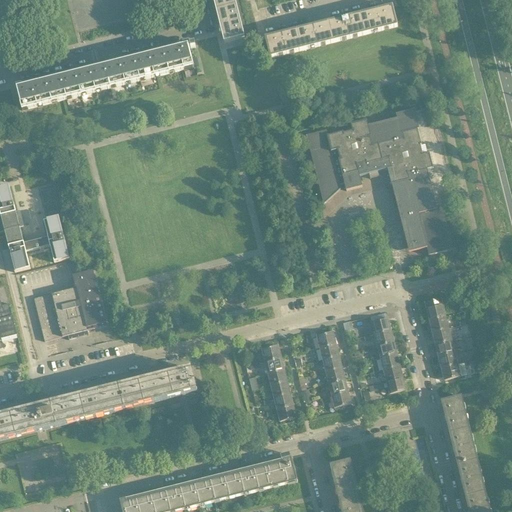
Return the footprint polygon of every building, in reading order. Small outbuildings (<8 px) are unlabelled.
[(234,0),(213,0),(216,11),(236,6),(234,0)] [(236,6),(216,11),(224,44),(244,39),(236,6)] [(392,8),(361,16),(366,36),(397,28),(392,8)] [(361,16),(329,23),(334,44),(366,36),(361,16)] [(329,23),(297,32),(302,52),(334,44),(329,23)] [(297,32),(265,40),(270,59),(302,52),(297,32)] [(180,44),(181,46),(173,48),(174,51),(28,88),(28,85),(22,87),(22,86),(16,88),(22,111),(194,68),(189,50),(196,49),(195,44),(190,46),(189,44),(180,44)] [(453,250),(443,210),(443,209),(436,210),(432,196),(426,171),(432,170),(433,170),(429,154),(428,154),(422,155),(420,146),(421,146),(417,130),(419,130),(414,110),(395,115),(395,119),(368,126),(367,121),(350,125),(351,126),(352,132),(343,134),(343,133),(328,137),(326,132),(306,137),(324,206),(341,190),(340,186),(344,184),(346,192),(362,188),(360,177),(369,175),(370,180),(379,177),(378,173),(388,170),(391,185),(391,186),(392,185),(409,254),(427,249),(429,256),(428,256),(429,257),(453,250)] [(0,215),(1,217),(5,232),(4,232),(4,233),(5,233),(9,247),(8,247),(15,273),(14,273),(30,269),(30,268),(30,269),(26,254),(26,252),(50,247),(50,248),(51,248),(54,263),(54,264),(56,263),(65,261),(70,260),(70,259),(69,259),(59,219),(59,218),(44,222),(44,223),(48,239),(46,239),(24,245),(10,188),(10,187),(0,189),(0,215)] [(107,327),(93,272),(73,277),(76,289),(34,300),(45,343),(68,337),(69,341),(76,339),(75,336),(88,332),(107,327)] [(445,318),(441,300),(425,304),(429,322),(445,318)] [(0,335),(1,340),(17,336),(9,305),(2,306),(1,302),(0,301),(0,335)] [(445,318),(429,322),(432,333),(448,329),(445,318)] [(388,320),(372,324),(375,336),(391,332),(388,320)] [(448,329),(432,333),(435,345),(451,341),(448,329)] [(391,332),(375,336),(378,347),(394,343),(391,332)] [(333,333),(317,337),(320,349),(336,345),(333,333)] [(451,341),(435,345),(438,357),(454,353),(451,341)] [(394,343),(378,347),(380,359),(396,355),(394,343)] [(336,345),(320,349),(323,361),(339,357),(336,345)] [(278,347),(262,351),(265,363),(281,359),(278,347)] [(454,353),(438,357),(441,369),(457,365),(454,353)] [(396,355),(380,359),(383,371),(399,367),(396,355)] [(339,357),(323,361),(326,373),(342,369),(339,357)] [(281,359),(265,363),(268,375),(284,371),(281,359)] [(457,365),(441,369),(444,382),(460,378),(457,365)] [(399,367),(383,371),(386,383),(402,379),(399,367)] [(0,441),(147,404),(150,403),(197,392),(192,371),(191,369),(186,370),(186,373),(142,384),(141,381),(69,399),(69,398),(30,408),(30,409),(0,416),(0,441)] [(342,369),(326,373),(329,385),(345,381),(342,369)] [(284,371),(268,375),(271,387),(287,383),(284,371)] [(251,381),(253,391),(259,390),(256,379),(251,381)] [(307,390),(304,379),(299,380),(301,392),(307,390)] [(402,379),(386,383),(390,396),(406,392),(402,379)] [(345,381),(329,385),(332,397),(348,393),(345,381)] [(287,383),(271,387),(274,399),(290,395),(287,383)] [(348,393),(332,397),(335,409),(351,405),(348,393)] [(290,395),(274,399),(277,411),(293,407),(290,395)] [(461,398),(441,403),(449,435),(469,430),(461,398)] [(293,407),(277,411),(280,423),(296,419),(293,407)] [(469,430),(449,435),(457,466),(477,461),(469,430)] [(136,501),(135,498),(120,502),(122,511),(180,511),(297,483),(291,459),(290,455),(276,459),(278,466),(136,501)] [(477,461),(457,466),(465,498),(485,493),(477,461)] [(350,462),(331,467),(330,467),(338,499),(358,494),(350,462)] [(489,511),(485,493),(465,498),(468,511),(489,511)] [(362,511),(358,494),(338,499),(341,511),(362,511)]
